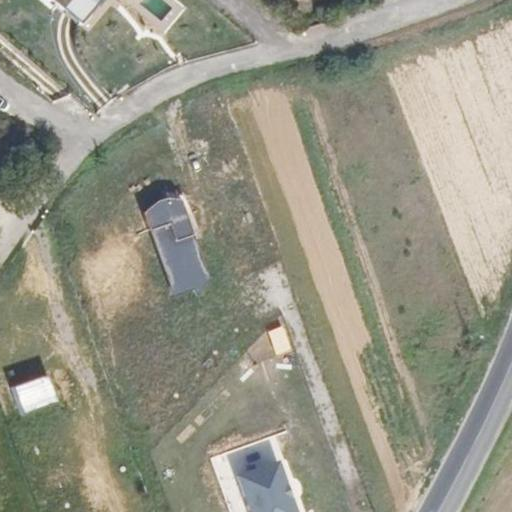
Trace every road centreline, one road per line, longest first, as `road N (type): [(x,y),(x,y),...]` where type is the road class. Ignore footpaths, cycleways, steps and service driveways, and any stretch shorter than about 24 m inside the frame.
road 1 (residential): [(0,240),(53,169),(139,93),(188,71),(435,0)]
road 2 (secondary): [(435,511),(511,360)]
